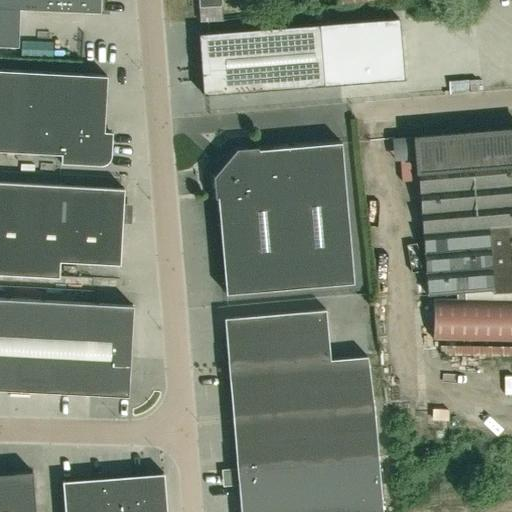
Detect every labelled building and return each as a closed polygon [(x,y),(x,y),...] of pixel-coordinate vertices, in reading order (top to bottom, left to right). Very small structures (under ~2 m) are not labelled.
[(98,11),(98,0),(0,0),(0,44),(18,45),(19,8),(98,11)] [(511,0),(483,0),(484,24),(511,23),(511,0)] [(201,95),(323,85),(318,24),(197,33),(201,95)] [(97,163),(99,163),(100,163),(103,162),(105,161),(106,160),(107,159),(108,158),(108,157),(109,155),(109,154),(109,153),(109,151),(110,131),(102,130),(105,75),(0,69),(0,149),(59,153),(59,161),(97,163)] [(422,165),(458,164),(456,129),(421,130),(422,165)] [(256,148),(256,139),(228,141),(205,170),(207,197),(216,196),(224,292),(352,281),(339,140),(256,148)] [(511,168),(483,170),(484,184),(511,182),(511,168)] [(118,263),(122,187),(0,180),(0,272),(57,276),(57,260),(118,263)] [(432,254),(433,263),(455,262),(455,252),(432,254)] [(434,290),(501,287),(500,269),(434,272),(434,290)] [(0,388),(39,390),(45,301),(0,298),(0,388)] [(126,396),(132,306),(45,301),(39,390),(126,396)] [(448,339),(448,357),(511,356),(511,306),(440,307),(441,339),(448,339)] [(227,367),(329,358),(324,308),(223,316),(227,367)] [(231,417),(373,405),(367,355),(329,358),(227,367),(231,417)] [(236,467),(377,455),(374,415),(373,405),(231,417),(236,467)] [(239,511),(292,511),(382,504),(377,455),(236,467),(239,511)] [(417,491),(428,489),(424,468),(413,470),(417,491)] [(0,511),(34,511),(31,470),(0,472),(0,511)] [(63,511),(166,511),(163,472),(61,480),(63,511)]
